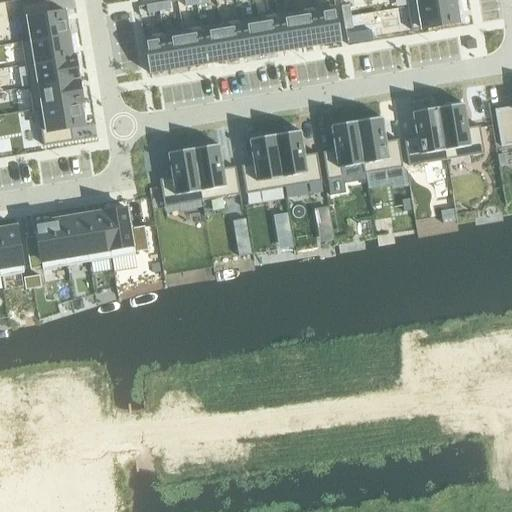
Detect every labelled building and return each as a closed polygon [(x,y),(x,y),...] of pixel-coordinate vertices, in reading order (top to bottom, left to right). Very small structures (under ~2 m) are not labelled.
[(49,0),(20,5),(25,41),(69,34),(65,11),(52,13),(49,0)] [(448,0),(407,7),(411,31),(459,23),(455,0),(448,0)] [(169,1),(158,3),(159,11),(171,9),(169,1)] [(158,3),(146,5),(147,13),(159,11),(158,3)] [(349,5),(341,6),(342,18),(351,16),(349,5)] [(336,11),(315,15),(321,45),(341,41),(336,11)] [(315,15),(297,18),(302,48),(321,45),(315,15)] [(351,16),(342,18),(344,30),(353,28),(351,16)] [(297,18),(278,21),(283,51),(302,48),(297,18)] [(278,21),(259,24),(264,54),(283,51),(278,21)] [(259,24),(240,27),(245,57),(264,54),(259,24)] [(240,27),(221,30),(226,60),(245,57),(240,27)] [(221,30),(202,34),(207,64),(226,60),(221,30)] [(370,30),(359,32),(360,42),(372,40),(370,30)] [(25,41),(21,41),(25,65),(73,57),(73,56),(69,34),(25,41)] [(202,34),(183,37),(188,67),(207,64),(202,34)] [(183,37),(164,40),(169,70),(188,67),(183,37)] [(164,40),(144,43),(149,73),(169,70),(164,40)] [(73,57),(25,65),(29,88),(79,79),(75,55),(73,56),(73,57)] [(79,79),(29,88),(32,111),(37,110),(81,102),(81,103),(83,103),(79,79)] [(81,102),(37,110),(43,146),(73,141),(71,128),(84,126),(81,103),(81,102)] [(462,103),(437,107),(446,160),(484,154),(479,126),(467,128),(462,103)] [(416,136),(404,138),(408,166),(440,161),(446,160),(437,107),(431,108),(412,112),(416,136)] [(511,107),(495,110),(501,146),(511,144),(511,107)] [(381,117),(356,121),(362,164),(363,174),(402,167),(398,139),(385,141),(381,117)] [(335,150),(322,152),(327,180),(343,177),(341,168),(362,164),(356,121),(331,125),(335,150)] [(299,131),(274,135),(283,187),(321,181),(316,153),(303,155),(299,131)] [(254,163),(241,166),(245,193),(283,187),(274,135),(249,139),(254,163)] [(218,144),(193,148),(202,201),(240,194),(235,167),(222,169),(218,144)] [(172,177),(159,179),(164,207),(202,201),(193,148),(168,153),(172,177)] [(409,199),(401,200),(404,212),(411,210),(409,199)] [(327,207),(313,209),(317,228),(331,225),(327,207)] [(126,208),(103,212),(111,258),(134,254),(126,208)] [(453,209),(440,211),(443,224),(455,221),(453,209)] [(103,212),(81,216),(88,262),(111,258),(103,212)] [(287,213),(273,215),(279,249),(292,247),(287,213)] [(81,216),(58,219),(65,266),(88,262),(81,216)] [(58,219),(35,223),(37,236),(38,244),(40,251),(41,259),(42,267),(43,269),(65,266),(58,219)] [(245,219),(233,221),(239,256),(251,254),(245,219)] [(16,226),(0,228),(0,274),(0,277),(23,273),(16,226)] [(144,226),(132,228),(136,252),(148,250),(144,226)] [(37,236),(25,238),(26,246),(38,244),(37,236)] [(38,244),(26,246),(27,254),(40,251),(38,244)] [(40,251),(27,254),(29,261),(41,259),(40,251)] [(41,259),(29,261),(30,269),(42,267),(41,259)] [(39,275),(31,276),(33,288),(41,287),(39,275)] [(31,276),(23,278),(25,289),(33,288),(31,276)]
